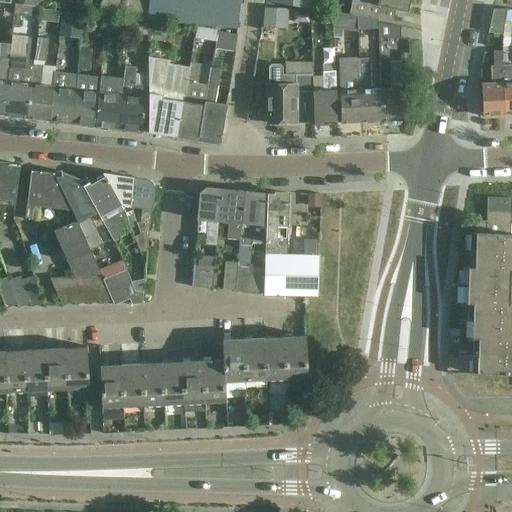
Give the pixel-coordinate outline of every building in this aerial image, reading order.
[(102,0),(99,13),(154,20),(156,0),(102,0)] [(265,0),(265,1),(319,12),(320,0),(265,0)] [(410,0),(352,0),(349,15),(357,16),(378,18),(393,21),(395,10),(408,12),(410,0)] [(44,9),(43,21),(60,23),(62,11),(44,9)] [(494,10),(489,34),(504,35),(506,19),(507,10),(494,10)] [(349,15),(333,13),(334,34),(341,34),(341,28),(357,29),(357,16),(349,15)] [(378,18),(357,16),(357,29),(360,29),(378,29),(378,22),(378,18)] [(106,31),(120,33),(121,19),(107,18),(106,31)] [(149,22),(121,19),(120,33),(149,36),(149,22)] [(164,24),(149,22),(149,36),(162,38),(164,24)] [(400,27),(378,22),(378,29),(379,40),(401,39),(400,27)] [(237,36),(218,34),(215,49),(234,52),(237,36)] [(7,69),(2,116),(26,119),(32,67),(34,67),(38,39),(28,37),(26,58),(10,56),(10,59),(11,59),(10,69),(7,69)] [(32,67),(26,119),(49,121),(52,88),(54,88),(56,72),(56,68),(45,66),(48,40),(38,39),(34,67),(32,67)] [(91,50),(82,49),(79,74),(77,74),(71,124),(95,127),(100,77),(88,76),(91,50)] [(505,116),(502,66),(501,52),(493,52),(494,66),(491,66),(492,84),(481,84),(483,117),(505,116)] [(11,59),(10,59),(0,58),(0,115),(2,116),(7,69),(10,69),(11,59)] [(149,58),(149,75),(148,99),(148,133),(177,138),(189,67),(169,64),(170,61),(149,58)] [(372,89),(370,58),(358,59),(359,60),(361,123),(382,122),(380,90),(380,89),(372,89)] [(361,123),(359,60),(348,61),(349,90),(340,91),(340,104),(341,123),(361,123)] [(402,62),(390,63),(391,89),(380,90),(382,122),(405,121),(402,62)] [(336,76),(335,63),(323,64),(323,76),(323,91),(313,92),(314,124),(314,125),(337,124),(336,76)] [(201,65),(189,64),(189,67),(177,138),(198,141),(204,105),(207,86),(198,84),(201,65)] [(269,67),(268,124),(314,124),(313,92),(312,75),(283,75),(283,67),(281,65),(271,65),(269,67)] [(511,65),(502,66),(505,116),(511,115),(511,65)] [(137,68),(125,66),(123,80),(117,130),(142,133),(144,98),(148,99),(149,75),(136,73),(137,68)] [(210,68),(207,86),(204,105),(198,141),(220,145),(228,96),(223,96),(222,104),(215,103),(220,70),(210,68)] [(77,74),(56,72),(54,88),(52,88),(49,121),(71,124),(77,74)] [(123,80),(100,77),(95,127),(96,127),(117,130),(123,80)] [(9,163),(0,162),(0,222),(3,222),(5,205),(15,207),(20,165),(9,163)] [(54,173),(31,170),(25,219),(38,220),(39,207),(71,210),(54,173)] [(54,173),(71,210),(76,221),(90,252),(102,245),(88,217),(97,213),(81,181),(61,173),(61,172),(54,173)] [(121,206),(104,174),(89,182),(86,178),(81,181),(97,213),(114,241),(125,235),(119,224),(128,219),(121,206)] [(135,179),(104,174),(121,206),(130,207),(135,179)] [(149,181),(135,179),(130,207),(131,207),(143,208),(141,224),(136,223),(140,235),(142,238),(149,239),(153,187),(149,181)] [(206,187),(200,192),(198,220),(208,221),(206,245),(216,246),(219,222),(220,222),(223,189),(206,187)] [(246,191),(223,189),(220,222),(229,223),(227,239),(240,240),(241,240),(246,191)] [(266,193),(246,191),(241,240),(240,240),(240,245),(251,246),(252,240),(265,241),(266,193)] [(264,276),(264,293),(264,295),(305,296),(318,296),(318,255),(287,255),(289,194),(266,193),(265,241),(264,276)] [(511,198),(487,198),(487,210),(511,212),(511,201),(511,198)] [(511,212),(487,210),(486,222),(511,223),(511,212)] [(90,252),(76,221),(54,231),(74,278),(77,278),(89,278),(102,278),(96,265),(90,252)] [(511,223),(486,222),(476,221),(475,234),(511,235),(511,223)] [(477,235),(476,251),(511,252),(511,235),(475,234),(473,234),(472,235),(477,235)] [(142,238),(140,235),(134,237),(140,252),(147,252),(149,239),(142,238)] [(511,252),(476,251),(475,269),(511,270),(511,252)] [(225,262),(224,270),(222,290),(236,291),(238,268),(238,263),(225,262)] [(214,268),(193,266),(191,287),(212,289),(214,268)] [(252,269),(238,268),(236,291),(264,293),(264,276),(251,275),(252,269)] [(469,269),(468,286),(509,287),(509,271),(511,271),(511,270),(475,269),(464,268),(464,269),(469,269)] [(135,297),(130,283),(125,271),(103,280),(112,300),(114,306),(131,299),(135,297)] [(21,276),(9,281),(17,305),(18,308),(30,304),(22,280),(21,276)] [(34,276),(22,280),(30,304),(31,308),(43,304),(34,276)] [(0,294),(5,309),(17,305),(9,281),(8,277),(0,279),(0,294)] [(74,302),(63,278),(50,279),(63,307),(74,302)] [(77,278),(74,278),(63,278),(74,302),(75,306),(87,301),(77,278)] [(99,301),(89,278),(77,278),(87,301),(88,305),(99,301)] [(103,280),(102,278),(89,278),(99,301),(101,305),(112,300),(103,280)] [(143,293),(144,279),(130,283),(135,297),(131,299),(133,305),(142,304),(143,293)] [(511,287),(509,287),(468,286),(467,304),(508,305),(509,288),(511,289),(511,287)] [(473,306),(473,321),(511,322),(511,304),(508,305),(467,304),(463,304),(463,305),(473,306)] [(511,322),(473,321),(472,339),(511,339),(511,322)] [(307,359),(306,336),(284,337),(287,380),(308,379),(307,359)] [(287,380),(284,337),(264,338),(266,381),(287,380)] [(266,381),(264,338),(243,339),(245,382),(266,381)] [(245,382),(243,339),(222,340),(223,360),(224,383),(226,383),(245,382)] [(478,341),(478,356),(511,357),(511,339),(472,339),(467,339),(467,340),(478,341)] [(89,390),(87,347),(66,348),(68,391),(89,390)] [(68,391),(66,348),(46,349),(48,392),(68,391)] [(48,392),(46,349),(25,350),(27,393),(48,392)] [(27,393),(25,350),(4,351),(6,393),(27,393)] [(511,357),(478,356),(477,374),(511,375),(511,357)] [(224,383),(223,360),(203,361),(205,404),(227,403),(226,383),(224,383)] [(205,404),(203,361),(182,362),(184,405),(205,404)] [(184,405),(182,362),(162,363),(164,406),(184,405)] [(164,406),(162,363),(141,364),(143,407),(164,406)] [(143,407),(141,364),(121,365),(123,408),(143,407)] [(123,408),(121,365),(100,366),(102,409),(123,408)]
